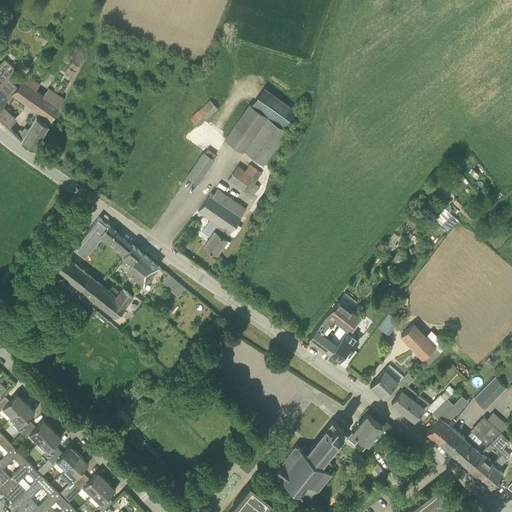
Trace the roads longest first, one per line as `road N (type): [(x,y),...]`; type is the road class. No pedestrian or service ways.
road 1 (residential): [(501,509),(381,407),(0,136)]
road 2 (residential): [(158,511),(0,356)]
road 3 (residential): [(178,511),(308,388)]
